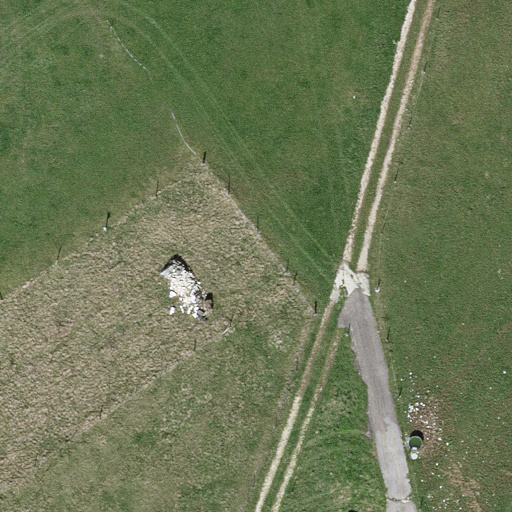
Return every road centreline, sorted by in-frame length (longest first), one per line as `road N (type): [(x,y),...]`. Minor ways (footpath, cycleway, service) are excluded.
road 1 (track): [(410,511),(370,311),(367,247),(428,0)]
road 2 (track): [(370,215),(258,511)]
